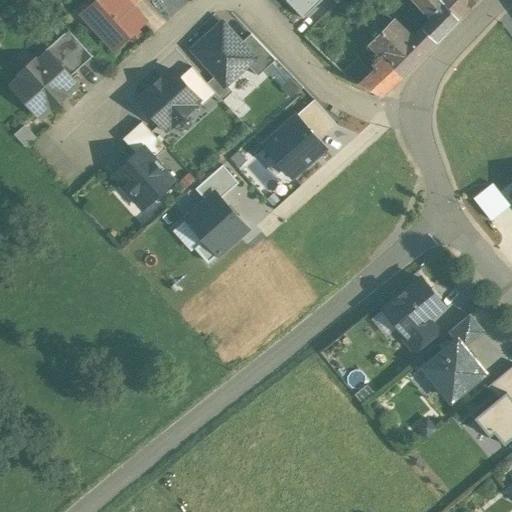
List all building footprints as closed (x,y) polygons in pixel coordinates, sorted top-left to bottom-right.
[(122,0),(100,0),(85,15),(114,47),(142,22),(129,8),(122,0)] [(283,0),(303,20),(324,0),(283,0)] [(458,20),(440,0),(415,0),(428,13),(435,20),(446,32),(458,20)] [(440,0),(458,20),(477,0),(440,0)] [(392,20),(369,44),(382,57),(373,66),(376,70),(371,74),(357,58),(341,73),(346,77),(359,85),(381,97),(425,55),(446,32),(435,20),(414,42),(392,20)] [(222,23),(192,50),(216,76),(225,86),(247,66),(254,59),(240,44),(222,23)] [(67,30),(45,51),(47,53),(69,77),(92,57),(67,30)] [(247,66),(258,77),(275,61),(251,34),(240,44),(254,59),(247,66)] [(37,63),(35,60),(19,74),(21,76),(11,86),(40,118),(52,108),(53,108),(65,97),(65,96),(77,86),(69,77),(47,53),(37,63)] [(191,68),(179,79),(203,106),(216,94),(207,85),(191,68)] [(172,71),(139,101),(165,130),(172,124),(176,124),(180,122),(185,119),(189,114),(191,111),(192,106),(198,101),(179,79),(172,71)] [(216,76),(207,85),(216,94),(222,102),(232,93),(216,76)] [(295,116),(317,140),(335,124),(313,100),(295,116)] [(292,178),(325,149),(317,140),(295,116),(263,145),(292,178)] [(143,149),(153,160),(165,149),(140,121),(121,139),(136,155),(143,149)] [(143,149),(136,155),(115,175),(145,207),(173,181),(153,160),(143,149)] [(222,166),(196,189),(207,201),(215,194),(220,200),(238,184),(222,166)] [(491,184),(472,199),(488,220),(507,205),(491,184)] [(207,201),(186,219),(205,241),(195,249),(208,264),(247,230),(220,200),(215,194),(207,201)] [(420,279),(383,310),(406,337),(406,338),(428,320),(443,307),(420,279)] [(469,315),(448,332),(456,341),(457,341),(464,349),(483,333),(469,315)] [(428,320),(406,338),(406,337),(403,339),(417,357),(442,337),(428,320)] [(456,341),(423,368),(451,402),(484,374),(464,349),(457,341),(456,341)] [(511,367),(488,387),(498,400),(507,392),(511,398),(511,367)] [(498,400),(474,419),(489,437),(493,433),(504,447),(511,440),(511,398),(507,392),(498,400)] [(435,430),(427,420),(417,428),(425,438),(435,430)]
